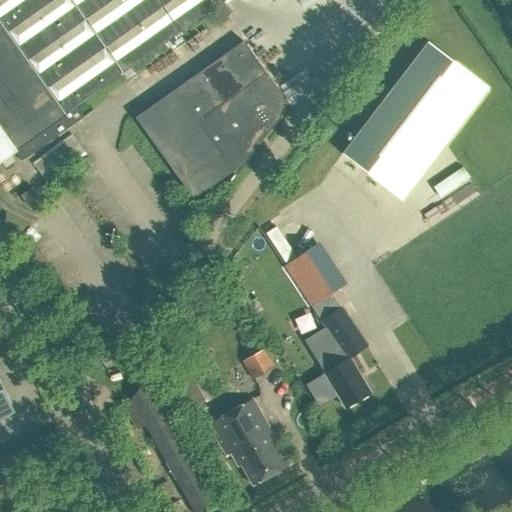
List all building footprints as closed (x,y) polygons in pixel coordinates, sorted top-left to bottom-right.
[(0,0),(0,160),(14,151),(36,181),(75,153),(62,134),(86,117),(78,106),(226,0),(0,0)] [(288,105),(242,41),(134,118),(192,199),(231,172),(234,176),(288,105)] [(428,43),(342,155),(391,192),(476,80),(428,43)] [(260,228),(284,266),(310,307),(339,288),(314,248),(315,247),(303,227),(290,236),(278,217),(260,228)] [(327,362),(332,370),(323,375),(330,386),(322,392),(327,401),(335,396),(343,409),(368,394),(354,371),(354,365),(349,357),(365,347),(341,308),(320,322),(337,349),(334,351),(337,356),(327,362)] [(137,429),(144,425),(193,511),(204,511),(225,500),(150,369),(125,408),(137,429)] [(205,400),(190,374),(183,378),(180,371),(168,378),(171,384),(169,386),(184,412),(205,400)] [(244,386),(252,400),(272,388),(264,374),(244,386)] [(0,388),(0,418),(12,412),(0,388)] [(225,457),(228,455),(236,469),(240,467),(251,487),(288,466),(251,403),(208,428),(225,457)]
